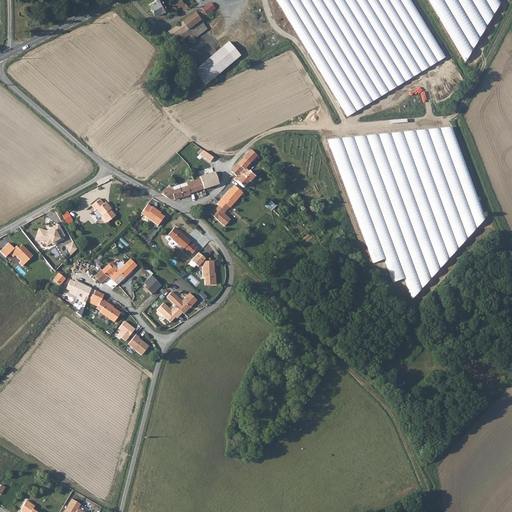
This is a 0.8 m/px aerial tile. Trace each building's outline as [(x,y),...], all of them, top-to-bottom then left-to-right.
[(154,0),(155,2),(149,5),(154,16),(167,9),(169,14),(181,6),(180,5),(183,3),(180,0),(172,0),(165,6),(161,0),(154,0)] [(445,58),(410,0),(277,0),(347,116),(445,58)] [(428,0),(465,62),(500,2),(498,0),(428,0)] [(202,7),(207,13),(215,8),(211,1),(202,7)] [(199,19),(207,13),(202,7),(194,12),(195,13),(199,19)] [(182,22),(187,30),(200,20),(199,19),(195,13),(182,22)] [(190,34),(187,30),(182,22),(176,25),(185,38),(190,34)] [(179,42),(185,38),(176,25),(168,31),(176,44),(179,42)] [(185,38),(179,42),(186,54),(199,46),(197,44),(210,35),(204,25),(190,34),(185,38)] [(230,49),(201,71),(211,86),(242,63),(230,49)] [(201,71),(197,74),(187,60),(183,63),(204,91),(211,86),(201,71)] [(452,127),(327,139),(373,262),(384,259),(392,281),(403,278),(412,298),(484,217),(452,127)] [(255,156),(252,152),(250,150),(244,156),(250,162),(255,156)] [(204,151),(201,155),(211,162),(214,158),(204,151)] [(245,169),(250,162),(244,156),(230,171),(236,176),(233,179),(243,188),(254,178),(245,169)] [(198,173),(199,177),(214,172),(213,169),(198,173)] [(199,177),(200,181),(202,188),(204,190),(218,185),(214,172),(199,177)] [(204,190),(202,188),(200,181),(173,189),(170,187),(162,194),(171,200),(182,197),(183,198),(190,196),(189,195),(201,191),(202,194),(205,193),(204,190)] [(222,214),(241,193),(233,186),(228,191),(227,191),(215,204),(217,205),(209,214),(223,226),(229,220),(222,214)] [(104,203),(102,200),(104,199),(102,195),(99,196),(96,191),(87,196),(90,202),(92,201),(96,208),(100,215),(109,210),(105,203),(104,203)] [(272,211),(277,206),(274,202),(269,207),(272,211)] [(152,221),(158,211),(157,211),(158,210),(152,206),(151,206),(148,203),(141,213),(152,221)] [(157,225),(164,216),(158,211),(152,221),(157,225)] [(63,214),(68,224),(73,222),(69,212),(63,214)] [(50,232),(49,230),(58,224),(46,230),(38,228),(35,239),(37,240),(40,230),(46,232),(47,233),(50,232)] [(46,232),(40,230),(37,240),(45,241),(47,245),(52,242),(52,243),(54,243),(57,241),(57,239),(64,235),(58,224),(49,230),(50,232),(47,233),(46,232)] [(172,239),(188,252),(194,245),(190,241),(179,231),(174,228),(168,235),(172,238),(172,239)] [(20,263),(23,266),(33,256),(23,245),(19,248),(17,246),(15,248),(10,242),(1,251),(6,257),(10,253),(14,257),(15,255),(21,261),(20,263)] [(77,249),(73,242),(66,246),(71,255),(77,249)] [(197,247),(194,245),(188,252),(191,255),(197,247)] [(203,259),(205,257),(198,252),(191,260),(198,266),(200,264),(203,266),(204,277),(205,277),(206,284),(217,284),(215,273),(213,271),(213,269),(214,269),(214,260),(204,260),(203,259)] [(107,277),(108,277),(114,272),(113,271),(116,269),(111,263),(101,270),(107,277)] [(133,276),(136,273),(128,264),(111,279),(117,286),(131,273),(133,276)] [(16,269),(23,276),(26,273),(19,266),(16,269)] [(107,277),(101,270),(93,278),(95,280),(97,279),(100,283),(107,277)] [(53,280),(60,285),(65,278),(60,274),(59,273),(53,280)] [(143,283),(153,294),(162,286),(153,275),(143,283)] [(91,299),(95,291),(75,281),(70,292),(78,296),(79,293),(88,298),(91,299)] [(88,298),(87,301),(97,306),(98,303),(99,303),(103,295),(95,291),(91,299),(88,298)] [(182,301),(172,291),(167,297),(184,314),(198,300),(190,293),(182,301)] [(102,309),(117,316),(121,309),(105,302),(102,309)] [(100,312),(116,319),(117,316),(102,309),(100,312)] [(125,321),(119,329),(121,331),(118,335),(126,342),(136,329),(125,321)] [(126,349),(134,354),(136,351),(143,356),(150,346),(142,340),(147,332),(141,328),(126,349)] [(26,501),(20,511),(22,511),(35,511),(32,509),(31,508),(33,505),(26,501)]
